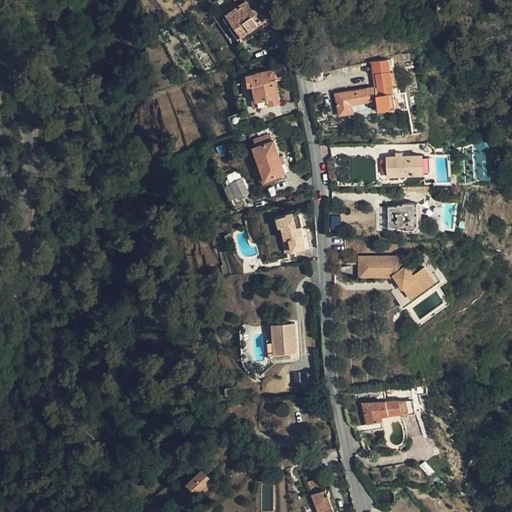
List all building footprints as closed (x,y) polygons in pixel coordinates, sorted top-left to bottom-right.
[(262,23),(257,15),(253,9),(247,0),(227,14),(242,36),(262,23)] [(257,6),(253,9),(257,15),(262,12),(257,6)] [(376,60),(378,72),(391,70),(389,58),(376,60)] [(404,62),(409,92),(419,91),(414,61),(404,62)] [(248,75),(250,86),(265,83),(269,104),(281,102),(279,92),(275,69),(256,73),(256,74),(248,75)] [(380,85),(349,91),(336,94),(340,115),(355,112),(353,105),(378,100),(380,109),(380,110),(396,107),(391,70),(378,72),(380,85)] [(254,107),(269,104),(265,83),(250,86),(254,107)] [(335,87),(336,94),(349,91),(348,85),(335,87)] [(353,105),(355,112),(355,113),(380,109),(378,100),(353,105)] [(282,164),(280,156),(274,141),(254,147),(266,180),(285,173),(282,164)] [(423,154),(404,156),(396,156),(387,157),(389,176),(425,173),(423,154)] [(239,204),(255,197),(244,177),(230,183),(239,204)] [(415,229),(419,224),(418,203),(404,203),(404,205),(399,205),(399,206),(389,207),(390,228),(399,227),(399,229),(405,229),(405,230),(415,229)] [(300,226),(304,225),(302,221),(300,215),(300,214),(299,214),(298,214),(297,214),(296,214),(295,214),(294,212),(288,213),(287,213),(287,214),(287,215),(278,218),(281,227),(283,226),(287,239),(291,238),(294,250),(306,247),(300,226)] [(248,229),(253,228),(250,214),(244,215),(248,229)] [(193,229),(196,239),(204,237),(201,226),(193,229)] [(256,240),(253,228),(248,229),(251,241),(256,240)] [(285,252),(294,250),(291,238),(287,239),(282,240),(285,252)] [(360,276),(393,276),(395,275),(402,284),(398,286),(392,291),(404,308),(441,281),(436,273),(432,275),(425,267),(418,272),(411,262),(407,265),(400,256),(359,257),(360,276)] [(392,277),(398,286),(402,284),(395,275),(393,276),(392,277)] [(272,324),(274,340),(275,354),(290,353),(298,353),(296,323),(272,324)] [(290,357),(290,353),(275,354),(274,340),(268,340),(269,358),(290,357)] [(225,397),(234,396),(233,387),(225,388),(225,397)] [(400,400),(402,412),(403,416),(417,413),(414,399),(400,400)] [(402,412),(400,400),(364,403),(369,430),(384,427),(383,416),(402,412)] [(197,499),(214,482),(201,470),(184,486),(197,499)] [(307,481),(312,493),(326,488),(321,476),(307,481)] [(375,495),(375,497),(376,500),(377,502),(379,504),(381,505),(384,506),(386,506),(389,506),(391,504),(393,503),(394,500),(395,498),(395,495),(394,493),(393,490),(391,488),(389,487),(386,486),(384,486),(381,487),(379,488),(377,490),(376,492),(375,495)] [(334,511),(326,488),(312,493),(318,511),(334,511)]
